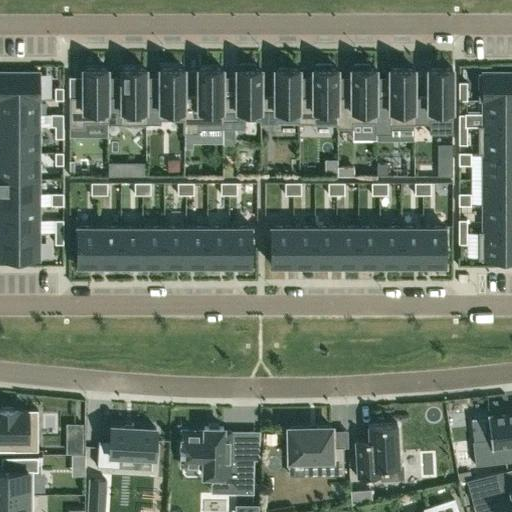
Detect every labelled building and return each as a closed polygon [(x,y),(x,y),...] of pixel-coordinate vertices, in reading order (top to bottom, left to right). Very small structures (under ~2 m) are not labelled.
[(222,123),(222,127),(234,127),(245,127),(245,119),(260,119),(260,96),(260,67),(254,67),(254,63),(238,63),(238,67),(236,67),(236,96),(222,96),(222,123)] [(299,121),(299,123),(312,123),(312,124),(337,124),(337,96),(337,67),(331,67),(331,63),(315,63),(315,67),(312,67),(312,96),(299,96),(299,121)] [(337,124),(337,127),(352,127),(352,121),(375,121),(375,96),(375,67),(369,67),(369,63),(353,63),(353,67),(351,67),(351,96),(337,96),(337,124)] [(69,96),(69,127),(84,127),(84,121),(107,121),(107,96),(107,67),(82,67),(82,96),(69,96)] [(107,121),(107,122),(121,122),(121,124),(145,124),(145,122),(145,96),(145,67),(121,67),(121,96),(107,96),(107,121)] [(145,96),(145,122),(160,122),(161,119),(184,119),(184,96),(184,67),(159,67),(159,96),(145,96)] [(184,119),(184,132),(199,132),(199,123),(222,123),(222,96),(222,67),(197,67),(197,96),(184,96),(184,119)] [(260,119),(260,123),(276,123),(275,121),(299,121),(299,96),(299,67),(274,67),(274,96),(260,96),(260,119)] [(375,121),(375,132),(390,132),(390,124),(414,123),(414,122),(414,96),(414,67),(389,67),(389,96),(375,96),(375,121)] [(414,96),(414,122),(429,123),(429,132),(452,132),(452,102),(452,67),(427,67),(427,96),(414,96)] [(0,71),(0,98),(38,99),(38,71),(0,71)] [(511,71),(477,72),(478,100),(480,100),(480,99),(511,98),(511,71)] [(458,81),(458,99),(466,99),(466,81),(458,81)] [(0,98),(0,125),(38,125),(38,99),(0,98)] [(480,124),(480,125),(511,125),(511,98),(480,99),(480,100),(480,124)] [(458,113),(458,128),(466,128),(466,119),(466,113),(458,113)] [(478,124),(478,152),(481,152),(511,151),(511,125),(480,125),(480,124),(478,124)] [(0,125),(0,151),(38,152),(38,125),(0,125)] [(234,143),(234,127),(222,127),(222,143),(234,143)] [(0,151),(0,177),(38,178),(38,152),(0,151)] [(481,152),(481,178),(511,177),(511,151),(481,152)] [(177,169),(177,159),(168,159),(168,169),(177,169)] [(107,162),(107,175),(145,175),(145,162),(107,162)] [(337,165),(337,175),(353,175),(353,165),(337,165)] [(231,175),(231,166),(222,166),(222,175),(231,175)] [(0,177),(0,204),(38,204),(38,178),(0,177)] [(511,177),(481,178),(481,204),(511,204),(511,177)] [(90,181),(90,193),(99,194),(99,181),(90,181)] [(99,181),(99,194),(107,194),(107,181),(99,181)] [(134,181),(134,194),(142,194),(142,181),(134,181)] [(142,181),(142,194),(150,194),(150,181),(142,181)] [(177,181),(177,194),(185,194),(185,181),(177,181)] [(185,181),(185,194),(193,194),(193,181),(185,181)] [(220,181),(220,194),(228,194),(228,181),(220,181)] [(228,181),(228,194),(236,194),(236,181),(228,181)] [(292,182),(292,194),(301,194),(301,181),(292,182)] [(327,181),(328,194),(336,194),(336,181),(327,181)] [(336,181),(336,194),(344,194),(344,182),(336,181)] [(414,181),(414,194),(422,194),(422,181),(414,181)] [(422,181),(422,194),(430,194),(430,181),(422,181)] [(284,182),(284,194),(292,194),(292,182),(284,182)] [(51,192),(51,204),(63,204),(62,192),(51,192)] [(0,204),(0,230),(38,231),(38,204),(0,204)] [(481,230),(481,231),(511,230),(511,204),(481,204),(481,230)] [(54,219),(55,231),(62,231),(63,219),(54,219)] [(76,225),(76,263),(99,263),(99,225),(76,225)] [(99,225),(99,263),(120,263),(120,225),(99,225)] [(120,225),(120,263),(142,263),(142,225),(120,225)] [(142,225),(142,263),(163,263),(163,225),(142,225)] [(163,225),(163,263),(185,263),(185,225),(163,225)] [(185,225),(185,263),(207,263),(207,225),(185,225)] [(207,225),(207,263),(228,263),(228,225),(207,225)] [(228,225),(228,263),(251,263),(251,225),(228,225)] [(270,225),(270,263),(292,263),(292,225),(270,225)] [(292,225),(292,263),(314,263),(314,225),(292,225)] [(314,225),(314,263),(336,263),(336,225),(314,225)] [(336,225),(336,263),(357,263),(357,225),(336,225)] [(357,225),(357,263),(379,263),(379,225),(357,225)] [(379,225),(379,263),(400,263),(401,225),(379,225)] [(401,225),(400,263),(422,263),(422,225),(401,225)] [(422,225),(422,263),(445,263),(445,225),(422,225)] [(0,230),(0,258),(38,258),(38,231),(0,230)] [(478,230),(478,258),(511,258),(511,230),(481,231),(481,230),(478,230)] [(0,437),(12,437),(12,450),(37,450),(37,409),(17,409),(17,406),(0,406),(0,437)] [(511,410),(486,413),(489,437),(471,439),(474,464),(511,459),(511,410)] [(398,464),(396,421),(368,423),(369,457),(355,458),(356,476),(380,475),(379,465),(398,464)] [(330,425),(288,426),(288,458),(310,458),(310,474),(343,473),(343,445),(331,445),(330,425)] [(211,491),(252,492),(252,458),(230,457),(231,431),(223,430),(223,426),(204,426),(203,430),(181,429),(181,445),(179,445),(179,449),(181,449),(181,464),(203,465),(202,474),(212,475),(211,491)] [(105,455),(106,501),(131,501),(131,483),(157,483),(157,437),(124,431),(124,455),(105,455)] [(82,452),(82,441),(66,441),(66,452),(82,452)] [(0,493),(33,494),(33,470),(38,470),(37,455),(11,455),(11,469),(0,468),(0,493)] [(511,511),(511,489),(511,490),(506,469),(466,479),(472,504),(496,498),(500,511),(499,511),(511,511)] [(370,498),(370,489),(355,490),(356,501),(370,498)] [(0,493),(0,511),(32,511),(33,494),(0,493)] [(457,511),(453,498),(424,508),(425,511),(457,511)]
